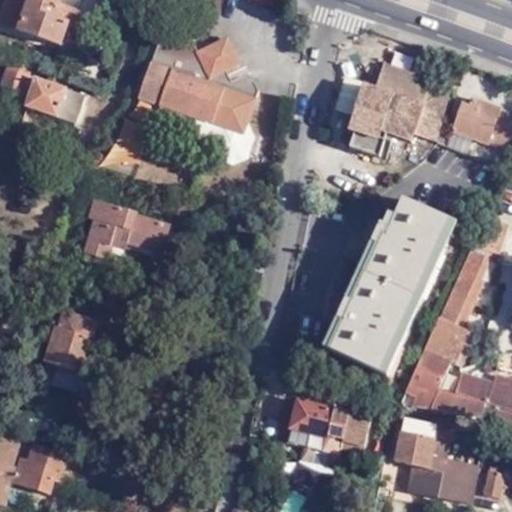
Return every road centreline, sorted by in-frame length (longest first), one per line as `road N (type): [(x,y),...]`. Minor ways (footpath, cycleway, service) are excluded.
road 1 (residential): [(340,0),(226,511)]
road 2 (secondary): [(362,0),(511,54)]
